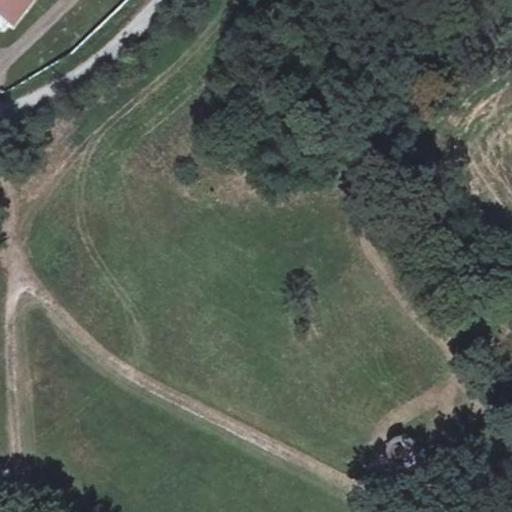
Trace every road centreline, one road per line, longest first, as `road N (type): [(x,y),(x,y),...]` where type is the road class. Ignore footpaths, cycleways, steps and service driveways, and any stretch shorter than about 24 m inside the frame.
road 1 (track): [(406,511),(145,383),(10,298),(20,205),(0,168)]
road 2 (track): [(10,298),(25,511)]
road 3 (unclassified): [(160,0),(91,61),(0,111)]
